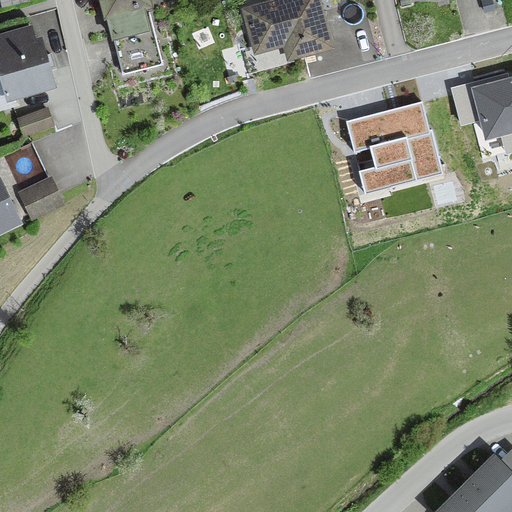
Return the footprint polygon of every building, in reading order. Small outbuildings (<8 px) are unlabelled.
[(101,0),(106,16),(122,75),(160,65),(147,13),(141,15),(139,7),(138,7),(135,0),(101,0)] [(301,53),(328,45),(315,0),(284,0),(243,11),(254,50),(297,38),(301,53)] [(37,43),(34,44),(30,29),(0,38),(0,71),(1,75),(0,75),(0,105),(9,103),(8,98),(49,86),(45,71),(52,69),(48,56),(41,58),(37,43)] [(511,78),(474,88),(487,138),(511,131),(511,78)] [(421,105),(349,123),(355,149),(372,145),(378,169),(362,173),(367,192),(440,173),(430,134),(428,134),(421,105)] [(22,136),(51,125),(45,110),(17,121),(22,136)] [(27,211),(56,197),(49,181),(20,195),(27,211)] [(0,229),(15,223),(0,190),(0,229)] [(509,511),(511,509),(511,469),(496,455),(472,481),(462,492),(443,511),(509,511)]
